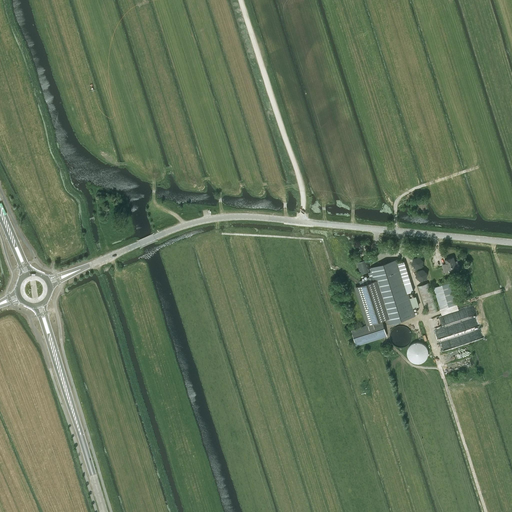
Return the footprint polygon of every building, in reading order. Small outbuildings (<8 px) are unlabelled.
[(419,255),(413,257),(412,264),(416,268),(422,266),(423,259),(419,255)] [(449,269),(457,267),(453,257),(445,260),(447,265),(443,266),(445,273),(449,271),(449,269)] [(367,325),(382,320),(387,319),(388,323),(414,314),(402,275),(408,273),(404,261),(399,263),(398,263),(397,259),(371,268),(371,269),(375,281),(355,287),(367,325)] [(367,259),(356,263),(357,265),(358,265),(359,269),(358,269),(359,274),(371,270),(370,270),(371,269),(371,268),(370,268),(367,259)] [(423,268),(417,270),(415,276),(421,281),(426,279),(427,272),(423,268)] [(450,281),(434,286),(442,315),(459,310),(450,281)] [(426,314),(438,311),(429,282),(417,286),(426,314)] [(357,345),(387,335),(382,320),(367,325),(352,330),(357,345)] [(403,347),(407,346),(409,344),(411,341),(412,338),(412,335),(412,332),(410,329),(407,327),(404,326),(401,325),(398,326),(395,327),(392,330),(391,333),(390,336),(391,340),(393,344),(396,346),(399,347),(403,347)] [(408,359),(411,361),(414,363),(417,363),(421,362),(424,361),(426,359),(428,356),(428,352),(428,349),(426,346),(424,344),(421,342),(418,341),(415,342),(411,343),(409,345),(407,348),(406,352),(407,355),(408,359)]
